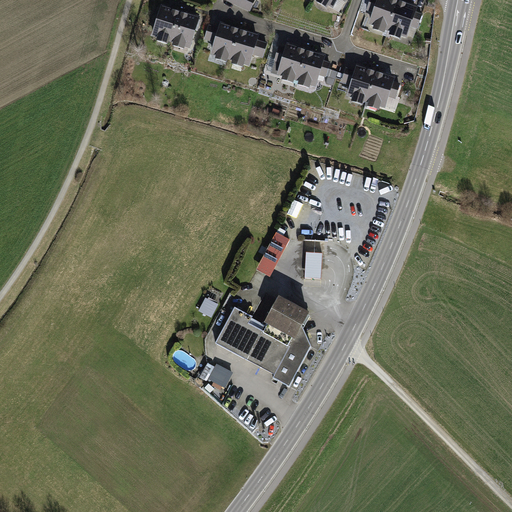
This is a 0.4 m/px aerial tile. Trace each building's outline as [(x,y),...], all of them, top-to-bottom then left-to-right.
[(253,0),(226,0),(249,10),(253,0)] [(398,3),(391,0),(371,0),(368,10),(375,13),(371,23),(389,30),(398,3)] [(415,9),(398,3),(389,30),(406,36),(410,25),(417,28),(421,15),(414,12),(415,9)] [(180,14),(163,8),(154,36),(171,41),(180,14)] [(198,19),(180,14),(171,41),(189,47),(198,19)] [(239,31),(222,26),(221,29),(210,26),(206,39),(217,42),(213,53),(231,59),(239,31)] [(256,37),(239,31),(231,59),(248,64),(251,53),(262,57),(266,44),(255,40),(256,37)] [(306,52),(288,47),(287,50),(280,48),(276,61),(283,63),(280,74),(297,79),(306,52)] [(323,57),(306,52),(297,79),(315,85),(318,74),(325,77),(329,63),(322,61),(323,57)] [(375,74),(358,68),(357,72),(347,69),(343,82),(353,85),(349,96),(367,101),(375,74)] [(393,79),(375,74),(367,101),(384,106),(387,96),(395,98),(399,85),(392,83),(393,79)] [(286,246),(273,239),(268,249),(281,256),(286,246)] [(325,242),(305,241),(305,253),(306,253),(322,254),(324,254),(325,242)] [(281,256),(268,249),(257,270),(270,277),(281,256)] [(322,254),(306,253),(305,278),(321,280),(322,254)] [(206,300),(200,310),(210,316),(216,306),(206,300)] [(252,318),(235,309),(216,344),(275,375),(273,378),(289,387),(310,348),(311,347),(302,327),(307,318),(308,316),(303,313),(304,310),(301,308),(299,311),(292,307),(279,300),(272,313),(268,311),(258,330),(252,327),(248,325),(252,318)] [(227,382),(232,374),(216,365),(215,368),(207,364),(200,378),(207,382),(209,379),(225,387),(228,382),(227,382)]
